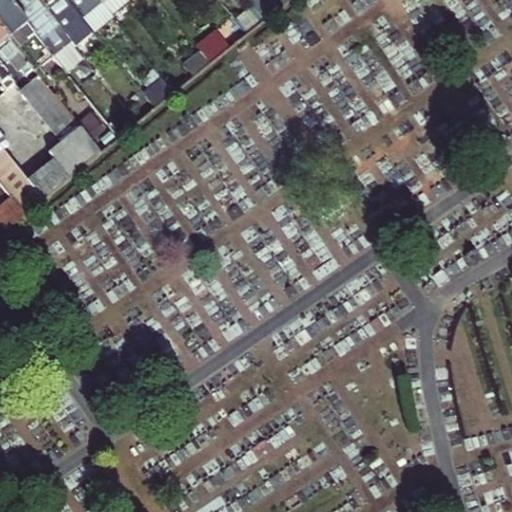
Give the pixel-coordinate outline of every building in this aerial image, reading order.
[(57,56),(33,26),(12,0),(0,0),(0,22),(38,70),(57,56)] [(37,22),(33,26),(57,56),(66,50),(123,120),(114,126),(122,136),(139,123),(78,48),(39,0),(22,0),(21,2),(37,22)] [(85,18),(70,0),(39,0),(78,48),(87,41),(75,26),(85,18)] [(70,0),(85,18),(105,3),(102,0),(70,0)] [(252,0),(261,11),(269,20),(293,0),(252,0)] [(243,10),(236,16),(251,35),(269,20),(261,11),(250,20),(243,10)] [(251,35),(236,16),(217,31),(232,49),(251,35)] [(38,70),(0,22),(0,58),(17,81),(24,90),(43,75),(38,70)] [(204,53),(185,68),(194,79),(214,64),(204,53)] [(0,78),(8,89),(17,81),(0,58),(0,78)] [(24,90),(31,98),(50,84),(43,75),(24,90)] [(58,95),(66,104),(73,113),(81,122),(94,139),(113,124),(73,75),(55,90),(58,95)] [(158,108),(177,93),(165,79),(146,94),(158,108)] [(50,84),(31,98),(40,109),(58,95),(55,90),(50,84)] [(58,95),(40,109),(47,119),(66,104),(58,95)] [(66,104),(47,119),(55,128),(73,113),(66,104)] [(55,128),(62,137),(81,122),(73,113),(55,128)] [(81,122),(62,137),(64,140),(52,149),(58,156),(73,175),(104,151),(94,139),(81,122)] [(10,142),(2,132),(0,133),(0,150),(5,146),(10,142)] [(0,165),(12,155),(5,146),(0,150),(0,165)] [(12,155),(0,165),(0,176),(1,178),(19,164),(12,155)] [(58,156),(49,163),(64,182),(73,175),(58,156)] [(49,163),(41,169),(56,189),(64,182),(49,163)] [(45,198),(30,178),(19,164),(1,178),(17,198),(28,211),(45,198)] [(56,189),(41,169),(30,178),(45,198),(56,189)] [(0,216),(3,220),(9,227),(28,211),(17,198),(0,211),(0,216)] [(0,221),(0,233),(9,227),(3,220),(0,221)]
